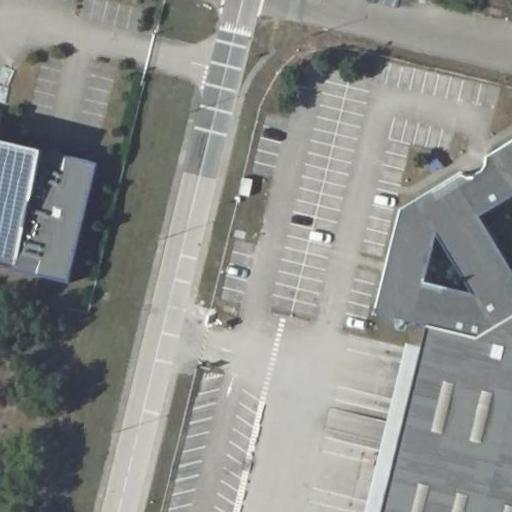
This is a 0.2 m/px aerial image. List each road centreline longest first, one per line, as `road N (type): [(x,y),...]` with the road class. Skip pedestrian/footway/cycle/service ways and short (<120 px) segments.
road 1 (residential): [(118,511),(241,0)]
road 2 (unclassified): [(511,51),(307,0)]
